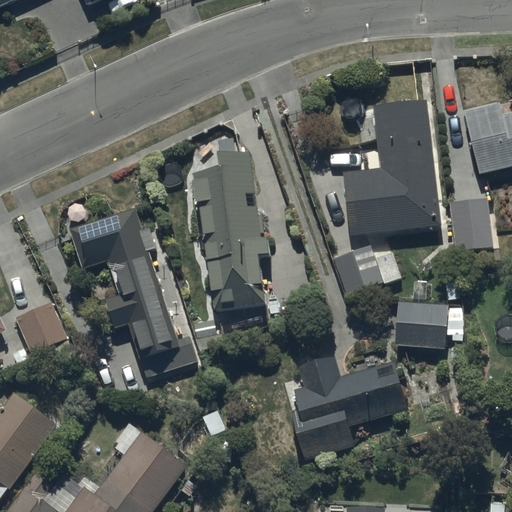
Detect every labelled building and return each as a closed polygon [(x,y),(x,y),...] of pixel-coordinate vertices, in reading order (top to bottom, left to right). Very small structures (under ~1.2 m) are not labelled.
[(0,0),(0,8),(17,0),(85,0),(88,7),(102,0),(0,0)] [(383,165),(347,169),(355,234),(444,224),(430,97),(377,103),(383,165)] [(503,98),(467,106),(482,172),(511,165),(511,108),(506,110),(503,98)] [(226,156),(198,167),(203,235),(209,234),(214,306),(268,303),(264,248),(274,247),(273,231),(262,232),(256,145),(225,147),(226,156)] [(492,194),(454,197),(458,249),(496,247),(492,194)] [(138,205),(73,225),(87,264),(110,257),(121,289),(106,294),(116,323),(129,319),(148,375),(198,358),(191,335),(181,339),(151,250),(160,247),(153,224),(146,227),(138,205)] [(386,238),(335,255),(348,294),(404,276),(395,249),(390,250),(386,238)] [(53,299),(19,314),(36,352),(70,337),(53,299)] [(450,302),(400,299),(398,342),(448,344),(450,302)] [(0,331),(10,328),(0,304),(0,331)] [(339,353),(301,361),(306,384),(298,385),(303,406),(296,408),(306,458),(359,447),(354,420),(411,408),(401,360),(343,372),(339,353)] [(0,506),(60,423),(15,390),(0,411),(0,506)] [(157,511),(192,462),(142,427),(99,490),(89,483),(68,511),(157,511)] [(68,486),(40,467),(9,511),(57,511),(61,506),(56,503),(68,486)] [(386,511),(387,505),(350,501),(349,511),(386,511)] [(507,511),(508,503),(492,503),(492,511),(507,511)]
